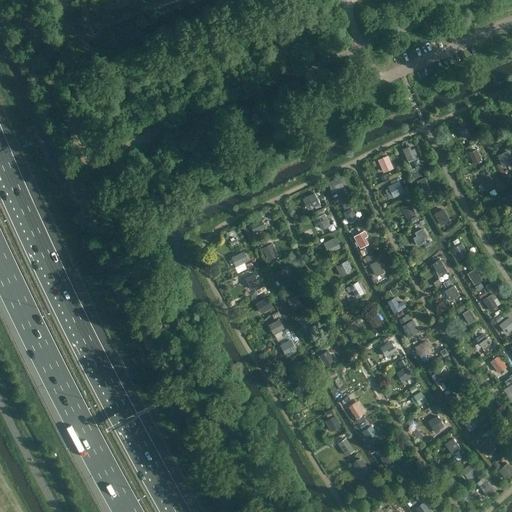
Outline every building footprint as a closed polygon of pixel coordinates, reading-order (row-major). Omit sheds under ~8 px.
[(489,106),(479,112),(484,122),(495,117),(489,106)] [(469,133),(464,123),(457,127),(462,137),(469,133)] [(418,157),(414,148),(411,150),(409,146),(402,149),(408,161),(418,157)] [(482,162),(476,150),(468,153),(474,165),(482,162)] [(511,162),(511,159),(507,151),(497,156),(503,167),(511,162)] [(393,168),(387,156),(378,160),(383,173),(393,168)] [(344,187),(339,177),(328,182),(333,193),(344,187)] [(495,186),(489,177),(481,182),(487,191),(495,186)] [(430,189),(424,178),(416,181),(421,193),(430,189)] [(388,187),(393,198),(404,193),(399,181),(388,187)] [(313,193),(306,197),(311,209),(319,205),(313,193)] [(415,213),(409,202),(400,207),(406,218),(415,213)] [(354,208),(352,209),(344,213),(348,223),(359,217),(354,208)] [(434,215),(440,226),(450,220),(443,209),(434,215)] [(330,226),(324,214),(313,219),(316,225),(318,224),(321,230),(330,226)] [(265,228),(262,220),(250,225),(254,234),(265,228)] [(367,222),(360,226),(362,230),(369,227),(367,222)] [(418,237),(414,239),(418,246),(426,242),(424,239),(427,237),(423,228),(416,232),(418,237)] [(368,244),(365,238),(368,237),(364,231),(353,237),(360,249),(368,244)] [(340,248),(335,237),(323,243),(326,250),(328,249),(330,253),(340,248)] [(278,255),(272,244),(262,248),(268,260),(278,255)] [(468,255),(461,244),(452,250),(458,261),(468,255)] [(243,251),(240,253),(231,257),(236,267),(248,261),(243,251)] [(439,260),(438,261),(432,264),(440,277),(447,273),(439,260)] [(347,261),(334,267),(339,277),(351,271),(347,261)] [(384,272),(377,261),(369,265),(376,277),(384,272)] [(288,281),(282,269),(274,274),(280,285),(288,281)] [(482,280),(475,269),(467,274),(474,285),(482,280)] [(260,285),(254,274),(245,278),(251,290),(260,285)] [(363,293),(357,282),(346,288),(348,292),(352,290),(356,297),(363,293)] [(460,295),(454,286),(445,291),(450,301),(460,295)] [(303,306),(296,294),(287,299),(294,311),(303,306)] [(497,306),(491,295),(483,300),(489,311),(497,306)] [(255,304),(261,314),(273,308),(267,297),(255,304)] [(393,298),(387,302),(393,313),(404,308),(401,302),(397,304),(393,298)] [(469,309),(462,313),(469,324),(475,320),(469,309)] [(307,335),(312,333),(309,328),(313,325),(307,314),(298,319),(307,335)] [(378,314),(367,320),(374,332),(384,326),(378,314)] [(500,314),(494,318),(497,322),(503,318),(500,314)] [(511,329),(511,320),(509,317),(499,325),(506,334),(511,329)] [(284,329),(279,320),(268,325),(273,335),(284,329)] [(417,333),(414,327),(416,325),(413,320),(402,326),(409,338),(417,333)] [(491,343),(485,335),(477,340),(484,349),(491,343)] [(296,351),(290,340),(281,345),(287,356),(296,351)] [(425,340),(414,347),(420,358),(426,354),(423,349),(428,346),(425,340)] [(396,351),(391,341),(380,347),(385,357),(396,351)] [(334,361),(328,350),(318,356),(324,366),(334,361)] [(499,355),(490,362),(498,373),(507,367),(499,355)] [(412,376),(406,366),(396,373),(402,382),(412,376)] [(431,375),(437,386),(447,380),(443,375),(441,376),(438,371),(431,375)] [(312,383),(305,373),(297,378),(304,389),(312,383)] [(332,380),(339,393),(347,389),(339,375),(332,380)] [(415,385),(409,389),(412,393),(417,390),(415,385)] [(427,400),(421,391),(413,396),(419,405),(427,400)] [(454,394),(446,399),(454,411),(462,406),(454,394)] [(363,414),(356,402),(348,407),(355,419),(363,414)] [(331,409),(325,413),(328,418),(334,414),(331,409)] [(333,415),(326,419),(332,431),(339,426),(333,415)] [(444,426),(437,416),(428,422),(435,432),(444,426)] [(476,427),(470,418),(462,423),(468,432),(476,427)] [(365,421),(359,426),(362,430),(368,426),(365,421)] [(379,437),(371,425),(362,431),(370,443),(379,437)] [(490,428),(486,431),(490,437),(494,434),(490,428)] [(341,435),(334,439),(341,448),(348,443),(341,435)] [(495,449),(491,444),(493,442),(489,437),(479,445),(486,455),(495,449)] [(460,449),(453,438),(445,444),(452,454),(460,449)] [(394,463),(387,452),(380,457),(387,468),(394,463)] [(467,456),(461,460),(464,464),(470,460),(467,456)] [(368,469),(361,458),(353,464),(361,475),(368,469)] [(478,471),(471,462),(461,470),(468,479),(478,471)] [(511,473),(511,470),(507,464),(498,471),(505,479),(511,473)] [(411,481),(409,483),(404,477),(397,483),(404,493),(412,488),(415,485),(411,481)] [(367,485),(376,498),(384,493),(375,480),(367,485)] [(479,487),(489,497),(495,492),(486,481),(479,487)] [(431,511),(423,502),(415,508),(418,511),(431,511)] [(395,511),(397,511),(390,503),(383,509),(385,511),(395,511)]
